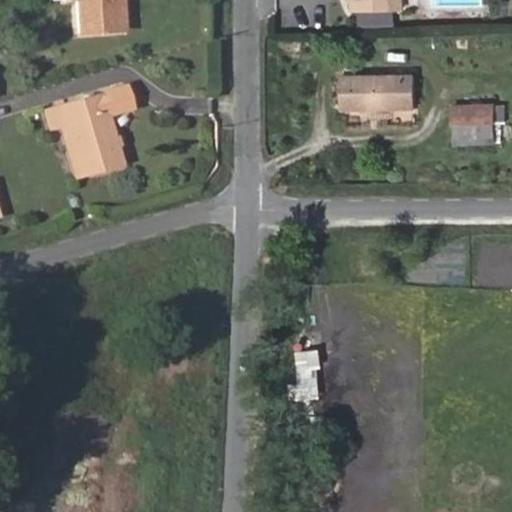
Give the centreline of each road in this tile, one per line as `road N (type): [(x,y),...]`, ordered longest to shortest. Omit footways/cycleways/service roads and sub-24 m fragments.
road 1 (residential): [(234,511),(248,207)]
road 2 (residential): [(248,207),(511,207)]
road 3 (residential): [(0,271),(185,217),(248,207)]
road 4 (residential): [(248,207),(245,0)]
